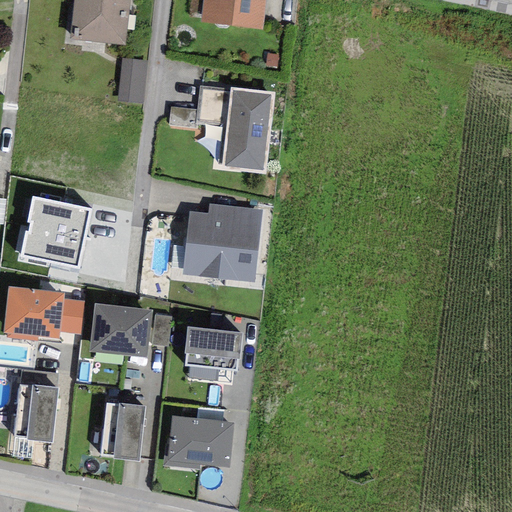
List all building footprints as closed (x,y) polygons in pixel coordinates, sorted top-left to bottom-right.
[(125,46),(129,0),(73,0),(69,40),(125,46)] [(202,0),(200,22),(262,29),(265,0),(202,0)] [(144,105),(148,61),(122,58),(118,102),(144,105)] [(265,175),(275,92),(230,88),(230,90),(199,86),(196,111),(194,125),(197,125),(225,128),(221,170),(265,175)] [(197,129),(197,125),(194,125),(196,111),(170,108),(169,126),(197,129)] [(91,210),(32,197),(27,222),(30,223),(28,232),(26,232),(20,257),(79,269),(91,210)] [(254,283),(262,210),(209,204),(208,213),(189,211),(182,275),(254,283)] [(8,287),(3,333),(7,334),(7,338),(36,341),(37,337),(58,339),(60,332),(63,300),(64,294),(8,287)] [(83,302),(63,300),(60,332),(80,334),(83,302)] [(151,310),(94,304),(89,352),(146,358),(151,310)] [(171,317),(154,315),(151,345),(168,347),(171,317)] [(186,354),(184,366),(189,367),(218,370),(236,371),(237,360),(240,360),(243,333),(186,327),(184,354),(186,354)] [(217,381),(218,370),(189,367),(188,378),(217,381)] [(31,385),(56,388),(58,374),(21,371),(20,385),(31,386),(31,385)] [(27,441),(52,444),(58,388),(56,388),(31,385),(31,386),(20,385),(14,437),(27,439),(27,441)] [(112,459),(139,462),(145,407),(119,404),(118,405),(106,404),(100,456),(113,457),(112,459)] [(197,419),(222,422),(223,411),(198,408),(197,419)] [(163,466),(200,470),(200,465),(229,468),(234,423),(222,422),(197,419),(172,417),(169,446),(165,446),(163,466)]
